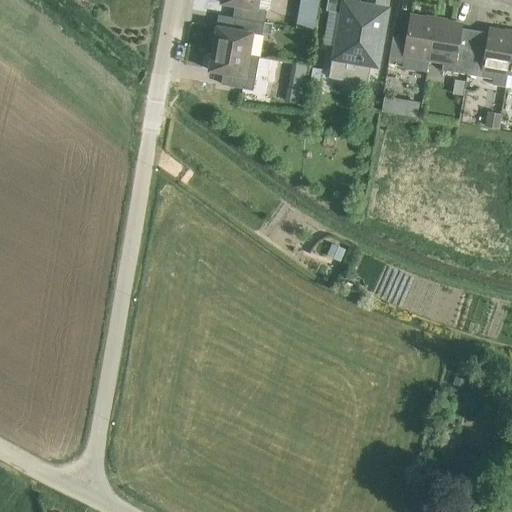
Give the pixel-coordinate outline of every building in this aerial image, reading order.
[(265,22),(269,0),(222,0),(222,3),(244,6),(241,18),(265,22)] [(345,66),(344,74),(374,79),(383,26),(359,22),(362,6),(330,1),(326,26),(343,29),(337,65),(345,66)] [(315,17),(300,15),(298,29),(313,32),(315,17)] [(430,60),(437,19),(411,15),(407,39),(393,37),(389,61),(404,64),(403,67),(427,71),(429,60),(430,60)] [(265,22),(241,18),(239,30),(218,26),(214,48),(250,54),(253,33),(263,35),(263,32),(271,33),(273,24),(265,22)] [(442,70),(468,75),(472,50),(459,47),(463,24),(437,19),(430,60),(443,63),(442,70)] [(495,72),(509,74),(511,57),(511,32),(490,29),(486,52),(472,50),(468,75),(493,79),(495,72)] [(260,56),(250,54),(214,48),(210,70),(232,74),(230,86),(253,90),(256,77),(260,56)] [(308,64),(297,62),(290,102),(301,104),(308,64)] [(322,68),(314,66),(311,78),(319,80),(322,68)] [(457,80),(454,93),(462,95),(464,81),(457,80)] [(421,114),(422,99),(385,97),(384,111),(421,114)] [(488,110),(485,123),(498,126),(500,112),(488,110)] [(435,449),(444,452),(448,437),(440,435),(435,449)]
